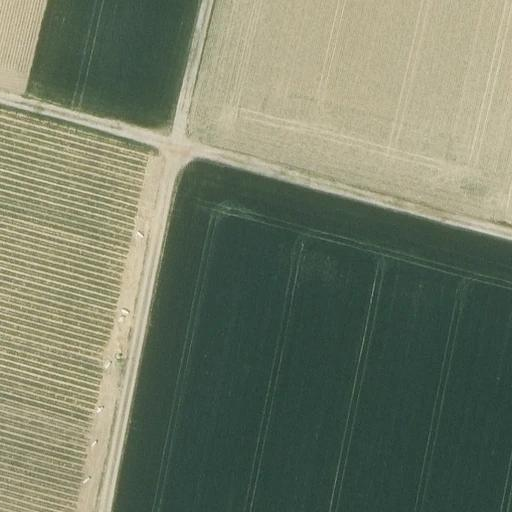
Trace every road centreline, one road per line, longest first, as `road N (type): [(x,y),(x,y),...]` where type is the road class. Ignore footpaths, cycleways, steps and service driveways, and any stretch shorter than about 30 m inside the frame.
road 1 (track): [(511,238),(0,100)]
road 2 (track): [(214,0),(177,147),(114,511)]
